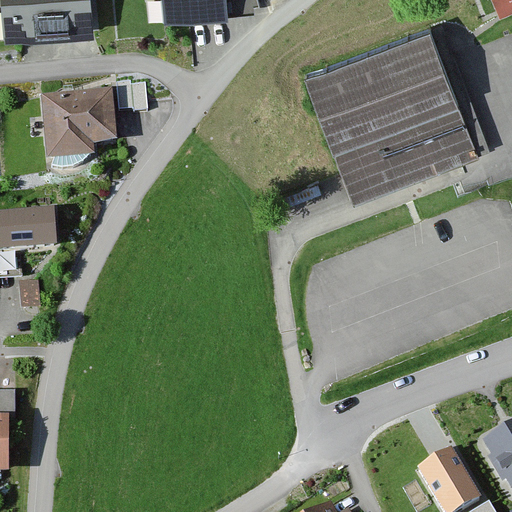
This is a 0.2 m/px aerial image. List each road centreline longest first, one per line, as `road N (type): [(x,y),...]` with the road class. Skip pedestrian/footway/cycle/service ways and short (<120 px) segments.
road 1 (residential): [(0,77),(126,64),(208,87),(88,267),(63,357),(40,511)]
road 2 (residential): [(374,511),(338,445),(233,511)]
road 3 (track): [(338,445),(511,370)]
